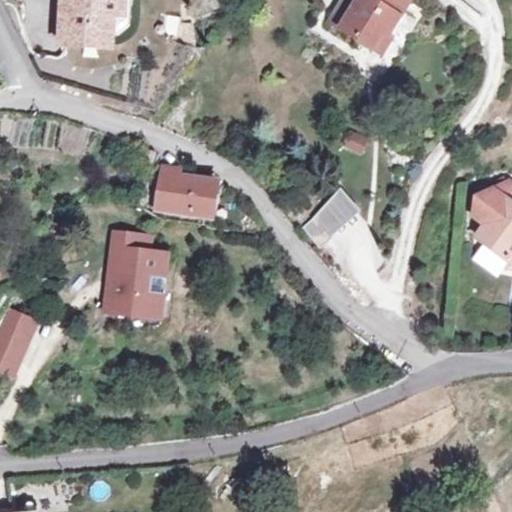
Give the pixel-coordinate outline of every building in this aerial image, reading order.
[(124,18),(126,1),(125,0),(63,0),(61,44),(111,49),(112,37),(114,17),(124,18)] [(341,28),(359,0),(344,0),(331,22),(341,28)] [(359,0),(341,28),(372,47),(382,31),(387,34),(408,1),(405,0),(359,0)] [(132,1),(126,1),(124,18),(114,17),(112,37),(119,37),(120,27),(130,28),(132,1)] [(161,35),(177,37),(179,19),(163,17),(161,35)] [(377,51),(387,34),(382,31),(372,47),(377,51)] [(362,155),(368,139),(350,132),(343,148),(362,155)] [(140,149),(137,158),(149,162),(152,153),(140,149)] [(180,171),(164,169),(157,212),(212,220),(218,182),(180,177),(180,171)] [(473,216),(485,225),(475,239),(511,265),(511,185),(509,184),(476,199),(473,216)] [(116,203),(120,195),(104,186),(100,194),(116,203)] [(53,228),(37,243),(53,259),(54,260),(70,244),(53,228)] [(147,238),(112,234),(110,250),(119,251),(113,314),(158,319),(165,256),(146,253),(147,238)] [(37,243),(27,254),(42,269),(53,259),(37,243)] [(119,251),(110,250),(104,313),(113,314),(119,251)] [(33,324),(6,312),(0,326),(0,344),(21,354),(33,324)] [(123,318),(122,327),(152,331),(153,321),(123,318)] [(21,354),(0,344),(0,371),(11,376),(21,354)]
